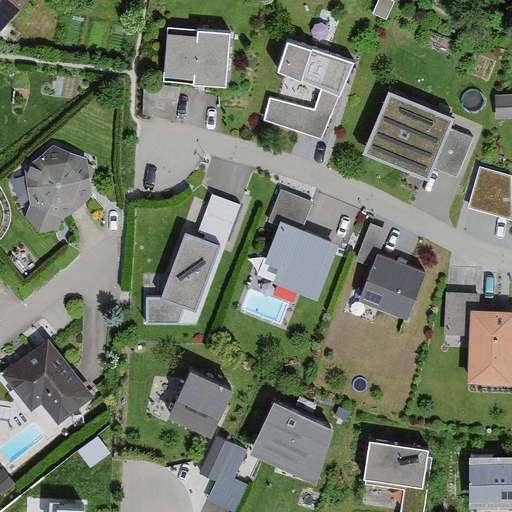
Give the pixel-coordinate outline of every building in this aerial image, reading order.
[(0,0),(0,30),(27,0),(0,0)] [(393,0),(378,0),(373,12),(386,17),(393,0)] [(233,86),(236,31),(170,28),(167,82),(233,86)] [(295,41),(283,72),(323,87),(314,112),(274,98),(265,122),(326,143),(355,62),(295,41)] [(175,121),(184,89),(146,86),(143,119),(175,121)] [(460,119),(393,91),(369,150),(436,178),(460,119)] [(511,93),(497,94),(498,114),(511,113),(511,93)] [(62,232),(67,217),(94,197),(92,164),(56,147),(27,172),(33,205),(28,220),(62,232)] [(509,174),(480,166),(470,203),(510,213),(509,174)] [(321,295),(341,242),(305,228),(315,202),(283,191),(270,226),(281,230),(265,273),(321,295)] [(189,232),(165,298),(148,298),(148,327),(200,326),(241,206),(213,196),(199,236),(189,232)] [(363,300),(411,319),(429,274),(380,255),(389,232),(373,225),(357,265),(374,271),(363,300)] [(472,382),(511,383),(511,306),(509,306),(509,311),(480,310),(480,296),(448,295),(447,338),(474,339),(472,382)] [(56,425),(94,397),(51,339),(0,377),(0,379),(26,414),(40,404),(56,425)] [(196,369),(174,418),(216,437),(238,389),(196,369)] [(322,483),(339,429),(279,401),(255,452),(322,483)] [(102,434),(82,444),(90,460),(110,450),(102,434)] [(201,476),(217,483),(234,445),(218,438),(201,476)] [(404,511),(426,511),(435,449),(375,440),(368,486),(407,491),(404,511)] [(511,452),(472,452),(472,499),(511,499),(511,452)] [(81,511),(82,501),(59,500),(58,511),(81,511)]
